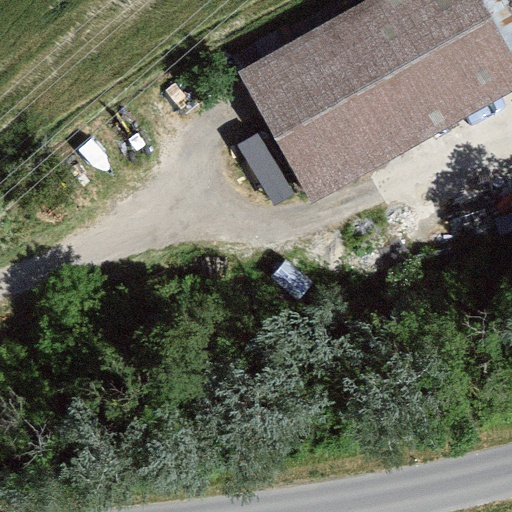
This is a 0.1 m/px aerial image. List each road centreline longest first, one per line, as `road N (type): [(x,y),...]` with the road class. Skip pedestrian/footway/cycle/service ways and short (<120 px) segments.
road 1 (track): [(190,209),(0,286)]
road 2 (tertiary): [(314,511),(511,470)]
